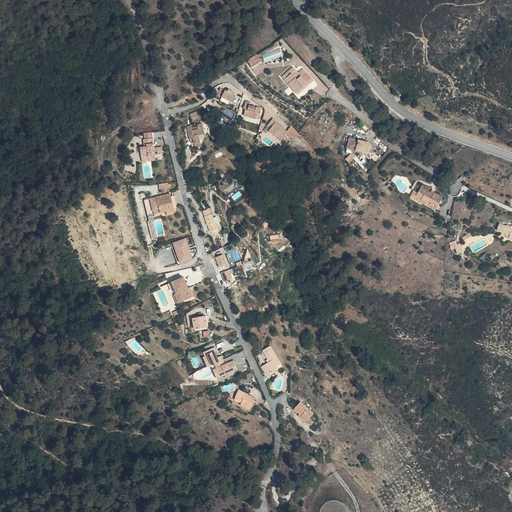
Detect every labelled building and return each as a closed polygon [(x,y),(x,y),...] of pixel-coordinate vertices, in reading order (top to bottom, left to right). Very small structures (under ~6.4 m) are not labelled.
[(262,60),(258,53),(247,60),(252,66),(262,60)] [(297,69),(294,66),(282,76),(285,79),(297,69)] [(304,76),(297,69),(285,79),(298,94),(302,90),(300,88),(307,83),(309,85),(315,80),(308,73),(304,76)] [(228,90),(226,89),(221,87),(218,93),(223,95),(234,101),(237,95),(235,94),(236,91),(229,88),(228,90)] [(234,101),(223,95),(221,99),(232,104),(234,101)] [(251,101),(247,100),(244,108),(246,109),(245,115),(257,118),(258,112),(261,113),(262,107),(257,106),(257,107),(250,105),(251,101)] [(278,120),(274,117),(268,124),(272,127),(270,129),(283,139),(288,131),(276,121),(278,120)] [(209,136),(207,124),(202,125),(202,129),(197,130),(197,126),(188,127),(190,138),(194,137),(196,149),(203,148),(202,137),(209,136)] [(272,127),(268,124),(265,128),(281,141),(283,139),(270,129),(272,127)] [(141,147),(142,158),(150,157),(149,156),(156,155),(155,152),(158,152),(158,148),(155,148),(153,132),(145,133),(146,139),(144,139),(145,146),(141,147)] [(356,139),(350,137),(347,148),(354,150),(354,149),(361,151),(364,153),(365,154),(366,153),(368,154),(368,155),(371,159),(377,154),(373,150),(375,148),(369,143),(364,141),(364,142),(356,140),(356,139)] [(353,152),(346,158),(349,162),(357,155),(353,152)] [(421,200),(430,205),(435,192),(433,195),(431,194),(431,192),(422,187),(418,194),(423,197),(421,200)] [(421,200),(423,197),(418,194),(414,192),(411,196),(420,202),(421,200)] [(435,192),(430,205),(431,206),(432,205),(437,207),(443,197),(435,192)] [(150,198),(154,210),(160,209),(161,212),(166,210),(166,208),(174,206),(172,195),(171,193),(166,194),(167,197),(164,197),(163,195),(150,198)] [(213,219),(210,213),(203,215),(205,220),(211,234),(218,231),(222,229),(216,217),(213,219)] [(506,226),(500,223),(497,229),(502,231),(506,232),(505,235),(509,236),(509,238),(511,239),(511,225),(511,227),(506,226)] [(469,237),(466,232),(460,235),(463,241),(469,237)] [(173,242),(181,263),(194,258),(186,237),(173,242)] [(460,242),(457,243),(455,244),(456,248),(458,253),(463,251),(460,242)] [(229,261),(240,258),(237,244),(229,246),(230,250),(227,251),(229,261)] [(224,248),(215,250),(218,265),(228,263),(224,248)] [(232,268),(222,272),(225,281),(235,277),(232,268)] [(184,276),(172,281),(177,293),(181,294),(184,300),(195,295),(191,286),(188,287),(184,276)] [(181,294),(177,293),(175,293),(179,302),(184,300),(181,294)] [(209,326),(207,315),(192,318),(195,329),(209,326)] [(132,336),(126,343),(138,354),(144,348),(132,336)] [(282,364),(271,345),(264,350),(269,359),(270,361),(268,362),(267,363),(273,373),(279,370),(277,367),(282,364)] [(214,347),(204,351),(206,355),(207,355),(212,365),(214,364),(224,359),(222,355),(218,357),(216,351),(214,347)] [(206,355),(204,351),(202,352),(208,366),(212,365),(207,355),(206,355)] [(224,359),(214,364),(216,368),(220,377),(239,368),(235,359),(226,363),(224,359)] [(251,394),(240,389),(235,398),(241,401),(240,404),(252,409),(257,399),(250,396),(251,394)] [(302,414),(308,420),(314,413),(301,401),(294,408),(300,413),(302,414)] [(351,511),(350,507),(339,500),(328,502),(323,511),(322,511),(351,511)]
